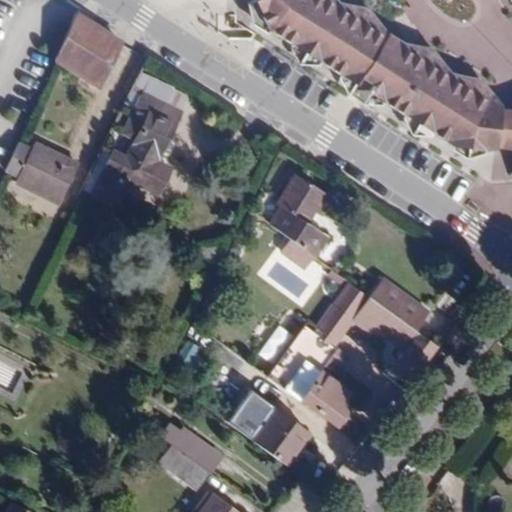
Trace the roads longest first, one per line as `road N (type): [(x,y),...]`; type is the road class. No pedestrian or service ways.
road 1 (residential): [(511,263),(327,134),(112,0)]
road 2 (tertiary): [(511,304),(350,511)]
